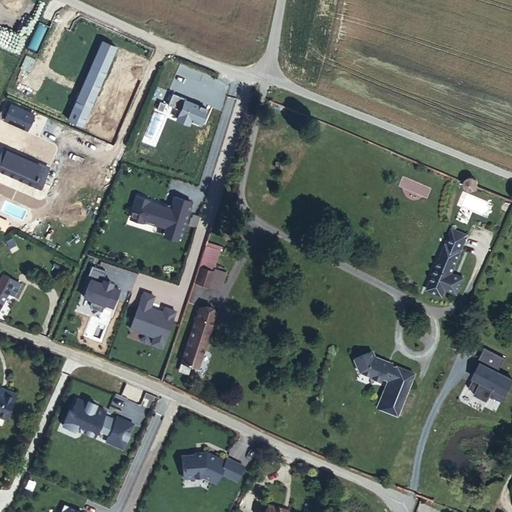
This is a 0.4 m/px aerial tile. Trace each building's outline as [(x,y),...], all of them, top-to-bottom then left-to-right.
[(68,119),(81,125),(115,46),(102,40),(68,119)] [(0,158),(0,168),(8,150),(5,149),(0,158)] [(0,169),(32,184),(40,164),(8,150),(0,168),(0,169)] [(32,184),(37,186),(46,167),(40,164),(32,184)] [(476,179),(475,178),(474,177),(473,177),(469,177),(468,178),(467,178),(466,179),(465,181),(465,182),(465,183),(465,185),(466,187),(468,189),(469,189),(471,189),(472,189),(474,189),(476,187),(477,186),(477,185),(477,184),(477,182),(477,181),(476,180),(476,179)] [(165,232),(178,236),(185,216),(187,217),(191,202),(175,197),(172,209),(148,201),(149,200),(136,196),(132,209),(145,212),(143,220),(144,221),(144,222),(153,225),(154,224),(166,228),(165,232)] [(460,250),(466,235),(451,229),(445,243),(460,250)] [(427,289),(442,295),(446,285),(458,289),(465,271),(453,267),(460,250),(445,243),(427,289)] [(106,270),(92,264),(87,277),(90,278),(83,296),(91,299),(89,303),(90,307),(101,311),(104,304),(112,307),(119,289),(111,286),(101,282),(103,278),(106,270)] [(208,286),(213,271),(200,267),(195,282),(208,286)] [(226,272),(215,268),(210,286),(221,290),(226,272)] [(0,305),(6,293),(14,280),(2,274),(0,277),(0,305)] [(14,297),(22,284),(14,280),(6,293),(14,297)] [(180,362),(197,367),(215,313),(198,308),(180,362)] [(377,369),(410,383),(414,373),(393,364),(392,366),(383,363),(385,360),(371,355),(370,349),(351,353),(353,367),(364,371),(364,373),(374,377),(375,374),(377,369)] [(377,369),(375,374),(387,379),(376,407),(397,415),(410,383),(377,369)] [(5,390),(3,394),(0,392),(0,415),(5,418),(15,394),(5,390)] [(70,409),(63,425),(75,430),(77,424),(85,427),(83,431),(94,436),(97,429),(109,433),(106,440),(122,448),(133,424),(116,416),(115,420),(103,415),(105,410),(95,406),(96,404),(88,400),(87,403),(78,398),(72,410),(70,409)] [(225,460),(206,451),(202,452),(202,453),(182,455),(184,477),(203,476),(215,482),(220,472),(236,480),(243,465),(226,457),(225,460)] [(80,511),(70,508),(71,506),(63,503),(59,511),(58,511),(57,511),(80,511)]
